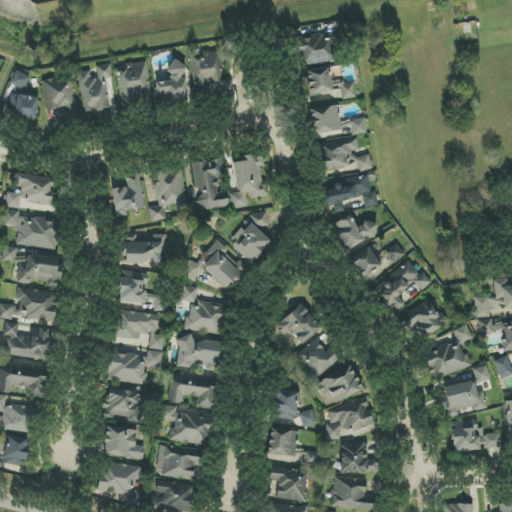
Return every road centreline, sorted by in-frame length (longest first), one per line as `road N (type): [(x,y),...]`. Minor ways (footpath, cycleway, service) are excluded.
road 1 (residential): [(250,59),(299,256),(377,357),(400,401),(415,474)]
road 2 (residential): [(62,146),(81,241),(63,467)]
road 3 (residential): [(299,256),(268,273),(250,301),(237,511)]
road 4 (residential): [(0,145),(62,146),(261,111)]
